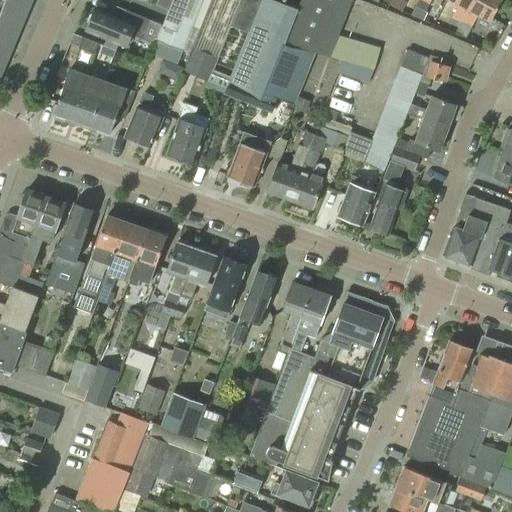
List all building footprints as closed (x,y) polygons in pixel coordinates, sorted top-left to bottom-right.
[(2,0),(0,9),(0,63),(26,0),(2,0)] [(154,40),(156,41),(182,51),(183,51),(203,0),(170,0),(161,23),(160,24),(154,40)] [(210,0),(192,47),(215,56),(206,80),(205,83),(269,108),(271,109),(276,98),(295,105),(298,97),(316,53),(282,43),(296,8),(273,0),(210,0)] [(298,0),(296,8),(282,43),(316,53),(330,58),(330,56),(339,34),(351,0),(298,0)] [(390,0),(388,4),(397,9),(401,11),(406,3),(400,0),(390,0)] [(428,4),(427,4),(420,0),(418,0),(415,6),(425,11),(428,4)] [(473,0),(450,0),(458,4),(451,17),(461,22),(473,0)] [(500,0),(473,0),(461,22),(471,27),(478,15),(489,21),(500,0)] [(88,24),(86,29),(89,31),(89,32),(125,46),(130,33),(153,43),(154,40),(160,24),(126,10),(122,20),(94,8),(92,13),(89,15),(86,21),(88,24)] [(466,37),(471,27),(461,22),(456,32),(466,37)] [(339,34),(330,56),(341,59),(348,37),(339,34)] [(79,47),(94,53),(97,43),(82,37),(79,47)] [(348,37),(341,59),(343,60),(351,62),(358,40),(348,37)] [(358,40),(351,62),(362,65),(368,43),(358,40)] [(156,41),(151,53),(177,64),(182,51),(156,41)] [(368,43),(362,65),(372,68),(378,46),(368,43)] [(100,52),(112,57),(115,49),(103,45),(100,52)] [(192,47),(182,71),(206,80),(215,56),(192,47)] [(411,70),(417,53),(407,49),(400,66),(411,70)] [(411,70),(421,74),(422,74),(428,57),(417,53),(411,70)] [(343,60),(338,72),(367,83),(372,68),(362,65),(351,62),(343,60)] [(170,64),(163,61),(158,72),(166,75),(170,64)] [(448,66),(431,61),(427,77),(444,81),(448,66)] [(421,74),(411,70),(400,66),(396,76),(417,85),(421,74)] [(69,68),(64,84),(54,113),(55,114),(55,115),(64,118),(64,117),(72,120),(83,91),(81,90),(86,74),(69,68)] [(83,91),(72,120),(81,123),(82,125),(87,127),(90,126),(91,126),(101,98),(103,98),(109,83),(109,82),(86,74),(81,90),(83,91)] [(412,96),(417,85),(396,76),(391,87),(412,96)] [(420,81),(415,93),(423,96),(428,84),(420,81)] [(101,98),(91,126),(99,129),(98,131),(108,134),(108,132),(110,133),(116,115),(124,118),(134,92),(109,83),(103,98),(101,98)] [(412,96),(391,87),(388,96),(409,105),(412,96)] [(138,103),(124,137),(136,141),(137,143),(144,146),(147,146),(149,147),(163,113),(163,112),(161,112),(160,116),(147,111),(153,96),(143,92),(139,103),(138,103)] [(388,96),(384,106),(405,114),(409,105),(388,96)] [(422,118),(447,128),(455,105),(430,96),(425,109),(411,104),(407,113),(422,118)] [(295,105),(294,108),(305,112),(309,101),(298,97),(295,105)] [(167,153),(193,162),(209,119),(193,113),(195,108),(184,104),(167,153)] [(337,111),(324,106),(320,115),(334,120),(337,111)] [(405,114),(384,106),(380,115),(402,123),(405,114)] [(380,115),(377,124),(398,133),(402,123),(380,115)] [(439,150),(447,128),(422,118),(414,140),(413,141),(431,148),(439,150)] [(398,133),(377,124),(373,133),(394,142),(396,137),(398,133)] [(502,152),(511,156),(511,128),(510,131),(506,129),(499,148),(503,149),(502,152)] [(309,148),(314,134),(306,130),(301,145),(309,148)] [(243,133),(227,176),(253,186),(269,143),(243,133)] [(391,151),(393,145),(394,142),(373,133),(370,143),(391,151)] [(322,137),(314,134),(309,148),(317,151),(322,137)] [(431,148),(413,141),(414,140),(409,139),(408,142),(396,137),(394,142),(393,145),(395,146),(417,155),(427,159),(431,148)] [(268,158),(278,161),(279,161),(287,141),(282,139),(280,139),(274,142),(268,158)] [(370,143),(362,162),(383,171),(391,151),(370,143)] [(290,165),(279,161),(278,161),(267,191),(289,199),(309,148),(301,145),(298,144),(290,165)] [(417,155),(395,146),(389,160),(412,169),(417,155)] [(309,148),(289,199),(312,207),(323,178),(312,174),(320,153),(317,151),(309,148)] [(511,156),(502,152),(500,157),(496,155),(489,174),(493,175),(492,177),(511,184),(511,156)] [(352,175),(336,216),(361,225),(374,193),(361,187),(364,179),(352,175)] [(383,184),(368,227),(387,235),(397,208),(400,209),(406,192),(405,188),(393,184),(392,187),(383,184)] [(0,225),(0,232),(15,238),(28,243),(17,272),(28,276),(42,238),(50,241),(65,203),(63,202),(60,196),(54,199),(52,193),(46,196),(44,195),(42,190),(36,192),(34,187),(28,190),(27,189),(25,192),(20,195),(22,201),(17,216),(9,213),(4,216),(0,225)] [(461,207),(443,255),(462,262),(461,264),(468,267),(469,264),(470,265),(474,256),(486,224),(493,204),(464,194),(460,206),(461,207)] [(45,284),(73,294),(84,264),(76,261),(93,211),(73,204),(45,284)] [(470,265),(488,272),(489,270),(490,270),(507,224),(505,223),(509,210),(493,204),(486,224),(474,256),(470,265)] [(125,222),(107,216),(80,294),(78,293),(73,306),(93,313),(106,276),(125,222)] [(147,230),(125,222),(106,276),(128,284),(147,230)] [(511,225),(507,224),(490,270),(497,273),(498,273),(500,275),(507,278),(510,277),(511,277),(511,225)] [(166,236),(147,230),(128,284),(136,287),(139,280),(149,284),(166,236)] [(28,243),(15,238),(13,242),(2,238),(0,244),(0,282),(12,286),(5,304),(0,302),(0,322),(25,332),(35,303),(43,282),(27,277),(28,276),(17,272),(28,243)] [(168,291),(179,295),(195,249),(187,246),(186,244),(180,241),(177,242),(175,242),(165,270),(174,273),(168,291)] [(179,295),(188,299),(189,299),(196,280),(206,284),(215,256),(214,256),(213,253),(207,251),(204,252),(195,249),(179,295)] [(229,259),(223,257),(203,310),(226,319),(246,265),(241,263),(239,260),(232,257),(229,259)] [(249,293),(248,292),(238,319),(231,337),(242,341),(250,321),(259,324),(277,278),(275,278),(274,275),(269,273),(266,274),(257,271),(249,293)] [(282,310),(291,313),(279,345),(289,348),(289,347),(290,346),(311,289),(292,282),(282,310)] [(311,289),(290,346),(300,350),(306,335),(314,338),(330,295),(311,289)] [(172,316),(179,295),(168,291),(161,311),(161,312),(170,315),(172,316)] [(185,307),(188,299),(179,295),(172,316),(180,319),(185,306),(185,307)] [(382,317),(342,303),(328,341),(321,338),(313,356),(309,368),(310,369),(357,386),(357,387),(382,317)] [(161,311),(156,326),(164,329),(170,315),(161,312),(161,311)] [(0,322),(0,367),(11,372),(14,364),(23,340),(25,332),(0,322)] [(242,341),(231,337),(228,345),(239,349),(242,341)] [(53,351),(23,340),(14,364),(44,375),(53,351)] [(463,373),(472,350),(469,349),(468,346),(462,344),(460,345),(449,341),(405,455),(428,464),(428,463),(445,419),(463,373)] [(288,351),(275,384),(266,409),(265,411),(290,421),(310,369),(309,368),(313,356),(289,347),(289,348),(288,351)] [(445,472),(458,477),(504,361),(489,356),(490,354),(482,351),(480,355),(479,355),(476,363),(472,362),(467,374),(463,373),(445,419),(428,463),(446,470),(445,472)] [(95,366),(75,359),(67,383),(87,390),(95,366)] [(458,477),(459,477),(486,487),(490,489),(505,453),(481,443),(487,429),(502,435),(511,408),(511,364),(504,361),(458,477)] [(97,365),(84,400),(104,407),(118,371),(97,364),(97,365)] [(433,382),(437,372),(422,366),(419,374),(418,377),(433,382)] [(148,371),(141,369),(133,388),(141,391),(148,371)] [(357,386),(310,369),(290,421),(265,411),(249,456),(274,465),(276,460),(328,480),(332,460),(329,459),(357,386)] [(266,409),(275,384),(250,376),(234,418),(251,424),(258,406),(266,409)] [(164,390),(145,382),(136,406),(155,413),(164,390)] [(201,416),(206,405),(172,392),(159,425),(193,438),(201,416)] [(50,439),(59,414),(38,406),(30,431),(50,439)] [(115,422),(107,420),(92,457),(128,471),(142,433),(142,431),(146,422),(119,411),(115,422)] [(216,421),(201,416),(193,438),(208,444),(216,421)] [(147,420),(146,422),(142,431),(143,432),(200,453),(204,455),(208,444),(193,438),(159,425),(147,420)] [(216,459),(204,455),(200,453),(143,432),(130,468),(166,482),(173,464),(179,467),(180,463),(194,468),(210,474),(216,459)] [(26,437),(21,453),(36,459),(42,443),(26,437)] [(21,453),(17,465),(34,471),(38,459),(36,459),(21,453)] [(112,511),(128,471),(92,457),(76,498),(110,511),(112,511)] [(210,474),(194,468),(180,463),(179,467),(173,464),(166,482),(204,496),(212,475),(210,474)] [(446,493),(450,484),(403,466),(396,485),(444,504),(448,493),(446,493)] [(238,468),(232,483),(256,492),(262,477),(238,468)] [(319,483),(285,471),(280,486),(274,483),(270,493),(288,499),(291,499),(309,506),(309,504),(311,505),(319,483)] [(486,487),(459,477),(454,491),(481,501),(486,487)] [(392,495),(388,504),(408,511),(452,511),(454,508),(444,504),(396,485),(395,487),(393,488),(391,493),(392,495)] [(1,503),(20,511),(24,499),(5,491),(1,503)] [(110,511),(76,498),(75,500),(55,492),(50,503),(46,511),(110,511)] [(238,510),(243,511),(294,511),(276,505),(273,511),(264,511),(258,510),(259,509),(241,502),(238,510)]
